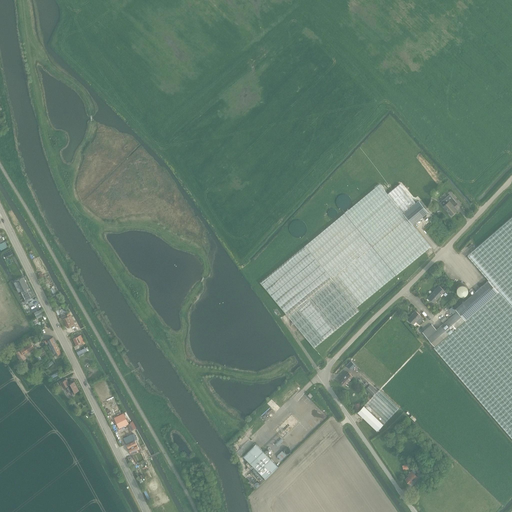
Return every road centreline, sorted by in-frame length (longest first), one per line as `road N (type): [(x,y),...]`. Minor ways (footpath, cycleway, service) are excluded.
road 1 (unclassified): [(413,511),(327,385),(327,368),(511,177)]
road 2 (tertiary): [(146,511),(0,212)]
road 3 (track): [(245,264),(63,0)]
